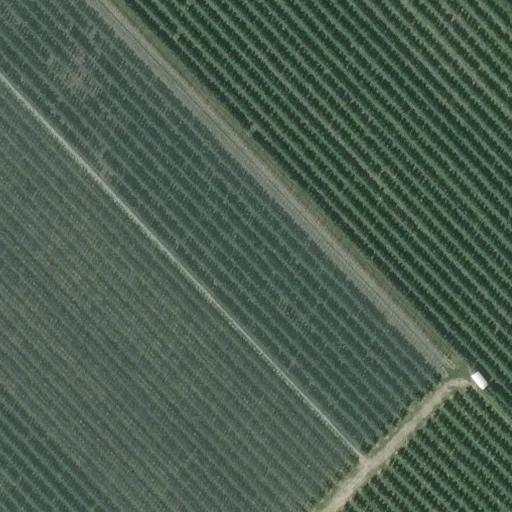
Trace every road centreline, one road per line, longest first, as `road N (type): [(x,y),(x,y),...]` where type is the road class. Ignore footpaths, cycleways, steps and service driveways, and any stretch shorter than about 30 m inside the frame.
road 1 (track): [(0,80),(366,468)]
road 2 (track): [(459,376),(322,511)]
